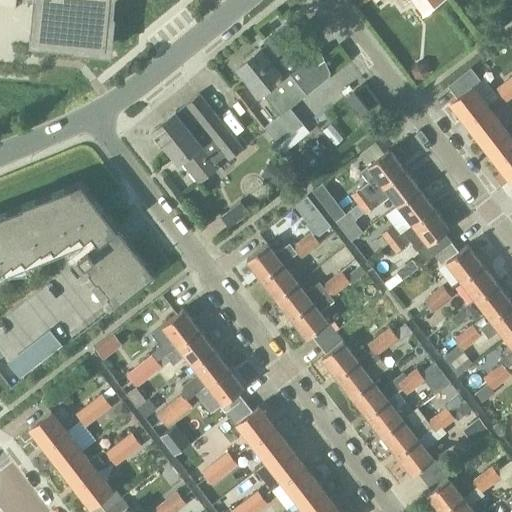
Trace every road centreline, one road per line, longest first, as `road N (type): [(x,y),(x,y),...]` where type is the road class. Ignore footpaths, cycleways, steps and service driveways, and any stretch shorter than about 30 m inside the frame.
road 1 (residential): [(392,511),(90,118)]
road 2 (residential): [(511,239),(327,0)]
road 3 (residential): [(90,118),(244,0)]
